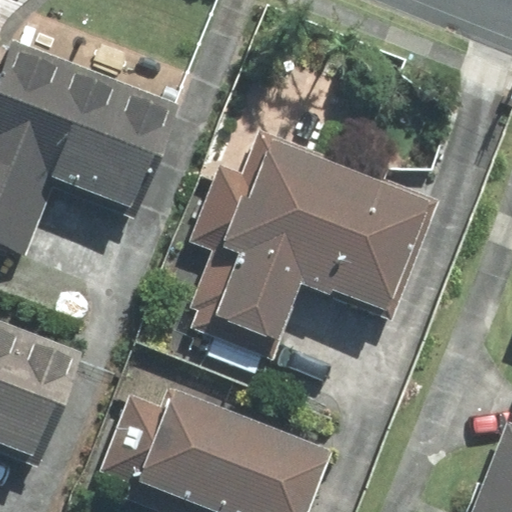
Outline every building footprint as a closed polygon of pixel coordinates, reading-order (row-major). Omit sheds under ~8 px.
[(85,166),(128,60),(0,8),(0,155),(9,135),(85,166)] [(335,276),(384,155),(229,93),(210,138),(172,123),(141,200),(167,210),(141,275),(229,310),(255,244),(335,276)] [(511,363),(511,209),(506,207),(469,296),(505,311),(488,353),(511,363)] [(0,366),(26,305),(0,294),(0,366)] [(244,510),(291,393),(115,322),(68,439),(136,466),(117,511),(210,511),(216,499),(244,510)] [(511,511),(511,406),(459,386),(409,511),(511,511)]
